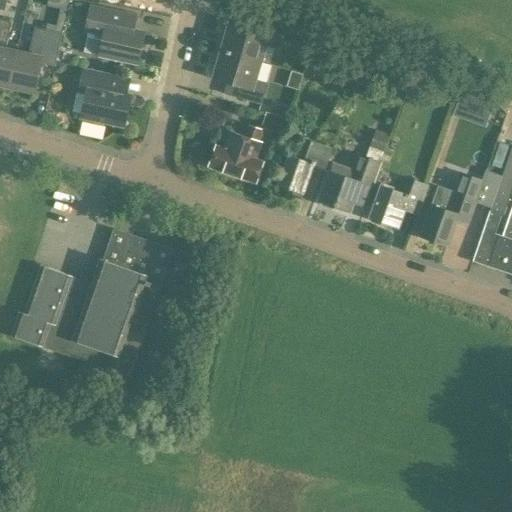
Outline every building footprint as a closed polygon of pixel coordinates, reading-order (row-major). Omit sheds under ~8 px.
[(511,0),(471,0),(471,5),(490,10),(485,30),(511,37),(511,0)] [(100,56),(137,64),(143,33),(133,31),(136,17),(91,7),(86,32),(95,34),(94,38),(103,40),(100,56)] [(246,14),(242,27),(229,23),(221,51),(260,62),(265,44),(277,47),(284,25),(246,14)] [(0,85),(9,88),(17,51),(5,49),(11,22),(0,19),(0,85)] [(35,27),(29,54),(17,51),(9,88),(35,93),(41,63),(55,66),(62,33),(35,27)] [(267,83),(255,79),(260,62),(221,51),(214,79),(236,85),(233,96),(261,104),(267,83)] [(77,91),(87,93),(81,118),(123,127),(130,96),(127,96),(131,78),(82,68),(77,91)] [(261,126),(284,134),(288,119),(265,111),(261,126)] [(262,162),(256,160),(262,141),(259,140),(262,129),(248,124),(245,134),(229,129),(223,149),(216,147),(210,167),(255,182),(262,162)] [(369,148),(384,153),(391,134),(376,128),(369,148)] [(304,195),(314,167),(324,171),(332,148),(311,141),(304,160),(288,155),(277,186),(304,195)] [(511,150),(473,262),(511,275),(511,209),(502,237),(499,235),(493,252),(489,250),(501,217),(503,217),(511,193),(511,150)] [(357,153),(348,179),(330,173),(320,201),(351,211),(354,203),(366,207),(382,162),(357,153)] [(398,228),(405,209),(416,213),(426,184),(406,177),(400,194),(381,187),(370,218),(398,228)] [(422,237),(448,246),(457,221),(469,225),(478,199),(451,190),(444,210),(432,206),(422,237)] [(174,251),(113,229),(102,260),(99,259),(85,298),(67,292),(72,277),(40,266),(23,313),(19,311),(10,335),(130,377),(174,251)]
